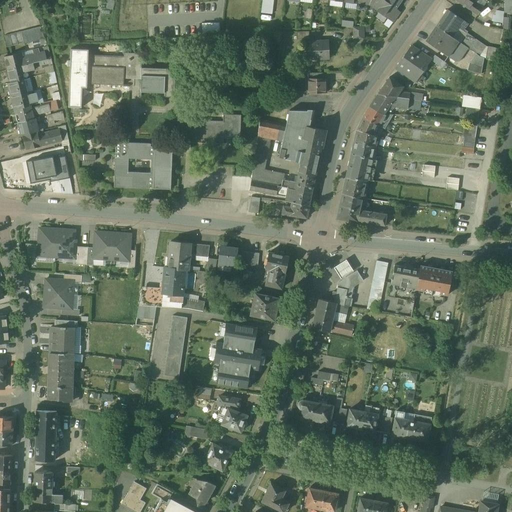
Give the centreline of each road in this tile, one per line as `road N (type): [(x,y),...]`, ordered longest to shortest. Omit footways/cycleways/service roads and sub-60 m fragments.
road 1 (residential): [(0,206),(320,236)]
road 2 (residential): [(320,236),(339,130),(425,0)]
road 3 (residential): [(263,444),(320,236)]
road 4 (residential): [(30,402),(34,325),(0,214)]
road 5 (residential): [(320,236),(511,253)]
